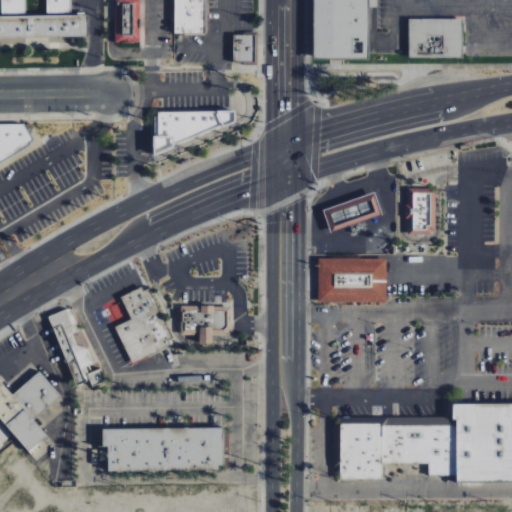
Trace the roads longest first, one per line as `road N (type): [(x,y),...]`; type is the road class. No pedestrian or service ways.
road 1 (secondary): [(272,218),(271,469)]
road 2 (primary): [(254,154),(76,239),(56,267)]
road 3 (primary): [(56,267),(91,263),(254,187)]
road 4 (primary): [(318,168),(511,123)]
road 5 (secondary): [(295,360),(296,202)]
road 6 (primary): [(449,94),(417,91),(320,113),(297,105)]
road 7 (primary): [(449,94),(319,133)]
